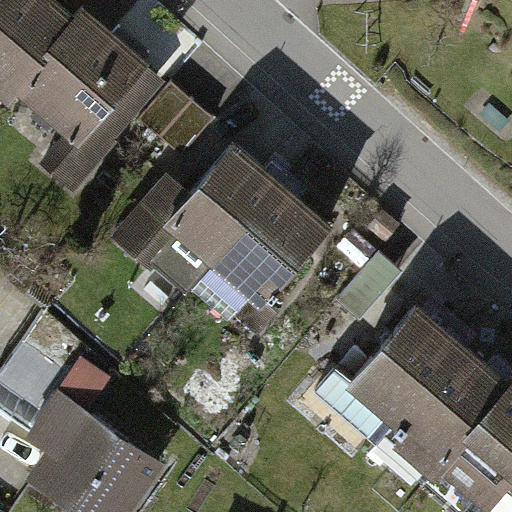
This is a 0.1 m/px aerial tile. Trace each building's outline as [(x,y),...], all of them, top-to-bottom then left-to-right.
[(46,51),(76,15),(59,0),(0,0),(0,105),(5,99),(11,104),(19,94),(52,56),(46,51)] [(86,4),(76,15),(46,51),(52,56),(19,94),(65,133),(80,146),(149,65),(153,61),(86,4)] [(139,117),(207,175),(237,139),(239,137),(172,80),(169,82),(149,65),(80,146),(65,133),(40,162),(75,192),(139,117)] [(193,289),(285,180),(237,139),(207,175),(192,192),(168,171),(114,235),(186,296),(193,289)] [(337,223),(285,180),(193,289),(231,321),(237,314),(264,336),(282,314),(269,303),(337,223)] [(399,428),(471,344),(422,303),(350,386),(399,428)] [(474,429),(511,384),(511,379),(471,344),(399,428),(409,436),(400,447),(439,481),(446,473),(479,433),(474,429)] [(108,380),(75,357),(29,424),(42,432),(16,469),(78,511),(126,511),(162,460),(88,409),(108,380)] [(511,384),(474,429),(479,433),(446,473),(492,511),(511,488),(511,487),(511,384)]
